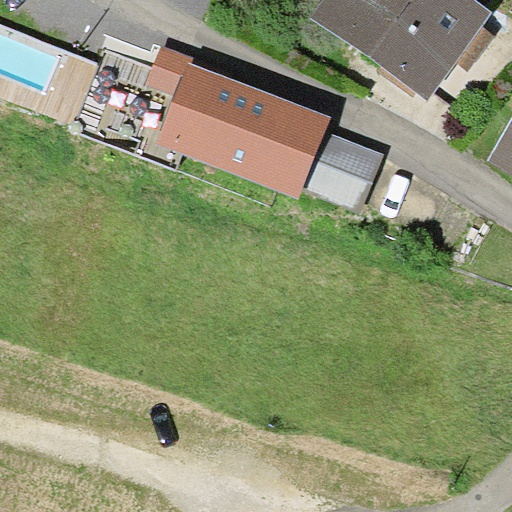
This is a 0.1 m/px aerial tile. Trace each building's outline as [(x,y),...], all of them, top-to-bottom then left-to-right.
[(377,59),(420,91),(474,21),(446,0),(338,0),(324,19),(377,59)] [(446,0),(474,21),(489,0),(446,0)] [(175,145),(199,86),(111,52),(78,134),(128,154),(138,130),(175,145)] [(184,111),(175,145),(355,213),(373,170),(312,146),(318,132),(287,120),(199,86),(184,111)] [(511,142),(501,162),(511,167),(511,142)]
